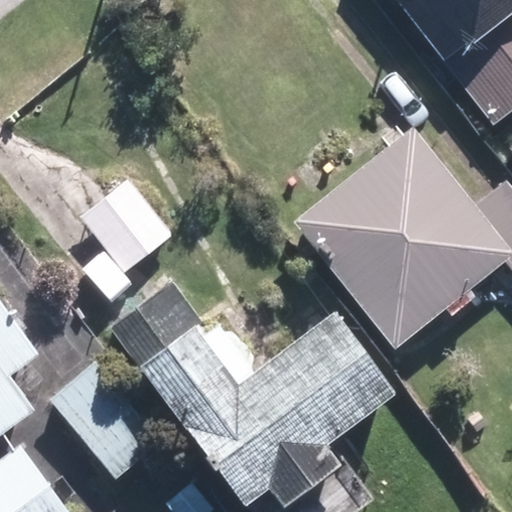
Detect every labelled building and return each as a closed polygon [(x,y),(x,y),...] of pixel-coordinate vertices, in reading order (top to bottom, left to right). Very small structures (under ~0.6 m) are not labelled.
[(511,0),(395,0),(497,129),(511,116),(511,0)] [(511,255),(411,128),(295,218),(397,348),(511,258),(511,255)] [(135,178),(83,217),(126,273),(178,234),(135,178)] [(511,187),(483,209),(511,245),(511,263),(511,264),(511,187)] [(176,281),(111,330),(247,507),(271,489),(286,508),(342,465),(328,446),(397,393),(335,312),(250,377),(176,281)] [(0,300),(0,435),(34,411),(9,376),(40,354),(0,300)] [(95,366),(52,402),(119,479),(162,443),(95,366)] [(65,511),(19,450),(0,464),(0,511),(65,511)] [(196,485),(170,506),(175,511),(212,511),(216,509),(196,485)]
